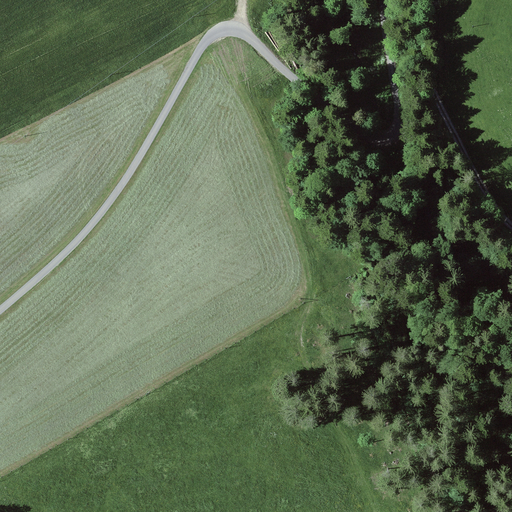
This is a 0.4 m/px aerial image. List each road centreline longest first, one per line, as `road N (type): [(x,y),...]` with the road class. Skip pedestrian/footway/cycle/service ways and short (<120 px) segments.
road 1 (unclassified): [(0,311),(100,214),(199,53),(222,30),(242,30),(344,123),(378,139),(394,134),(399,121),(383,0)]
road 2 (track): [(409,0),(431,88),(479,187),(511,224)]
